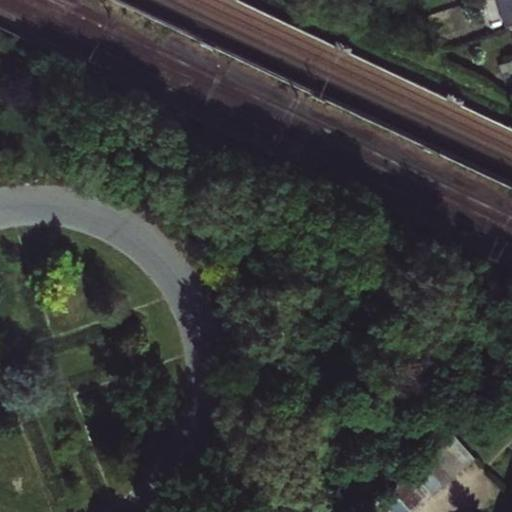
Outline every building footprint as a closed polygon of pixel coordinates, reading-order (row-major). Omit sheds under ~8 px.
[(511,59),(501,63),(507,83),(511,81),(511,59)] [(471,456),(451,432),(440,441),(461,465),(471,456)] [(461,465),(440,441),(429,451),(449,475),(461,465)] [(449,475),(429,451),(419,460),(439,484),(449,475)] [(439,484),(419,460),(408,470),(429,493),(439,484)] [(399,478),(419,501),(429,493),(408,470),(399,478)] [(399,478),(388,487),(409,510),(419,501),(399,478)] [(377,496),(391,511),(406,511),(409,510),(388,487),(377,496)] [(373,511),(391,511),(377,496),(367,505),(373,511)]
